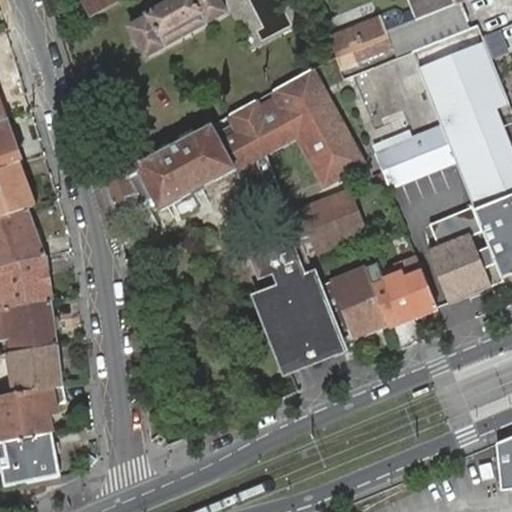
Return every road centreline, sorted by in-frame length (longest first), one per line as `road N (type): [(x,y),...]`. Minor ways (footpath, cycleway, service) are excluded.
road 1 (residential): [(25,0),(95,222),(141,503)]
road 2 (secondary): [(511,337),(141,503)]
road 3 (secondary): [(264,511),(511,416)]
